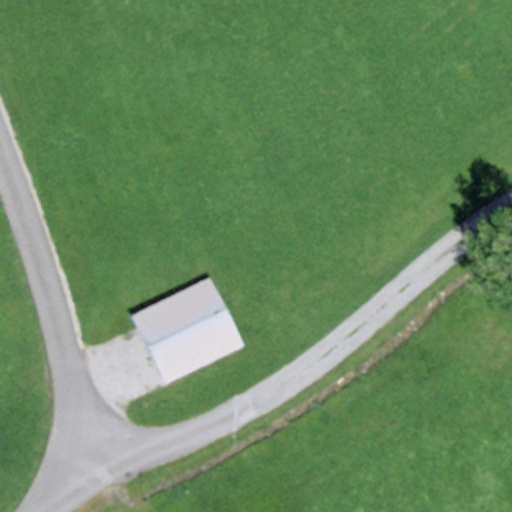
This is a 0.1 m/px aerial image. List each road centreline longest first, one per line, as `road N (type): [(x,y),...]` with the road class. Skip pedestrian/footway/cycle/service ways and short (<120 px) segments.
road 1 (track): [(83,482),(198,442),(335,352),(511,208)]
road 2 (residential): [(0,163),(74,398),(83,482),(44,511)]
